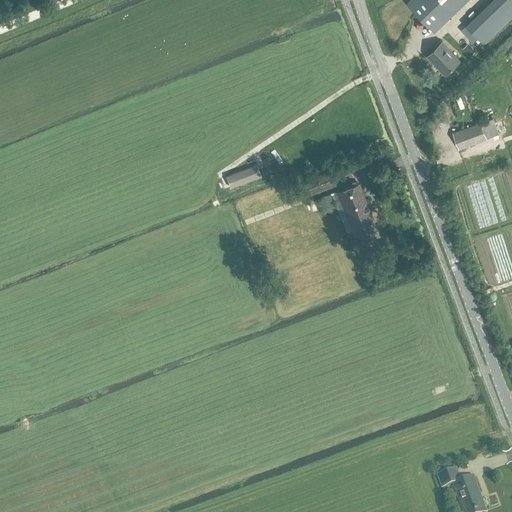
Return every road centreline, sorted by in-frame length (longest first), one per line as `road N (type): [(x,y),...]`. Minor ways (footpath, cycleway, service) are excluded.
road 1 (tertiary): [(511,412),(359,0)]
road 2 (track): [(384,73),(219,175)]
